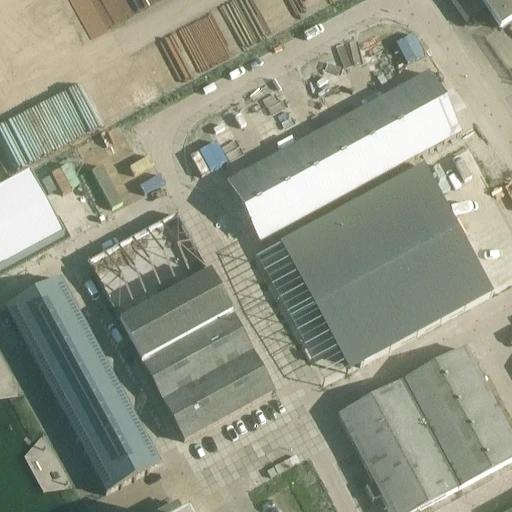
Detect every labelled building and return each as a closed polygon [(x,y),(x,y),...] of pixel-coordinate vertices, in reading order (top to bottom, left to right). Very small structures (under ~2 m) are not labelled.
[(498,29),(511,19),(511,0),(449,0),(467,25),(486,11),(498,29)] [(428,76),(226,185),(258,245),(341,201),(345,207),(354,202),(351,195),(460,136),(428,76)] [(422,171),(290,243),(359,369),(491,298),(422,171)] [(28,180),(0,195),(0,276),(62,243),(28,180)] [(178,220),(87,269),(117,324),(208,275),(178,220)] [(208,275),(117,324),(140,367),(231,318),(208,275)] [(106,496),(159,468),(58,281),(5,310),(106,496)] [(231,318),(140,367),(161,404),(251,355),(231,318)] [(464,352),(400,386),(456,492),(511,462),(511,441),(492,405),(464,352)] [(251,355),(161,404),(182,443),(272,394),(251,355)]
